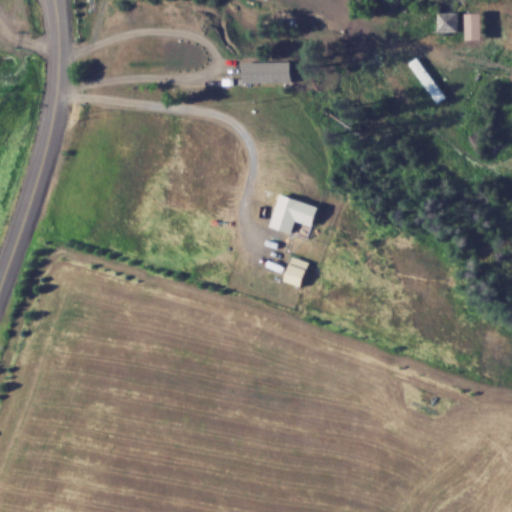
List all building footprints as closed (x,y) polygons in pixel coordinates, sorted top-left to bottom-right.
[(462,31),(462,11),(441,11),(441,31),(462,31)] [(485,11),(470,11),(470,38),(485,38),(485,11)] [(448,96),(420,55),(410,62),(439,103),(448,96)] [(295,60),(245,60),(245,83),(295,83),(295,60)] [(315,227),(322,204),(282,192),(272,226),(296,233),(299,222),(315,227)] [(312,261),(295,255),(286,280),(304,286),(312,261)]
